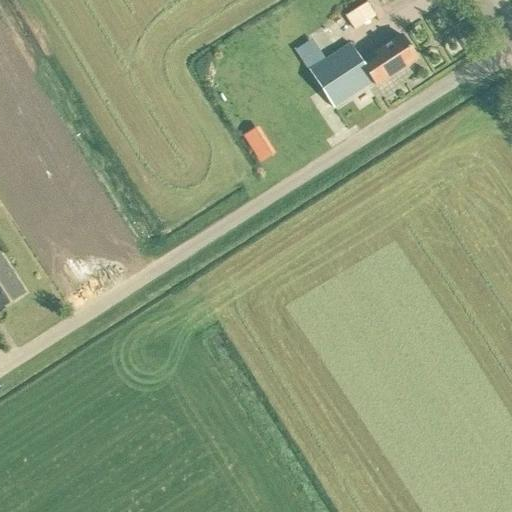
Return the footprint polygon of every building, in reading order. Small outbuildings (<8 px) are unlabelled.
[(333,44),(375,17),(366,3),(324,30),(333,44)] [(400,36),(363,60),(379,85),(416,60),(400,36)] [(294,51),(308,72),(326,60),(312,39),(294,51)] [(361,61),(350,45),(326,60),(308,72),(332,109),(374,81),(377,86),(379,85),(363,60),(361,61)] [(0,308),(23,293),(0,257),(0,308)]
